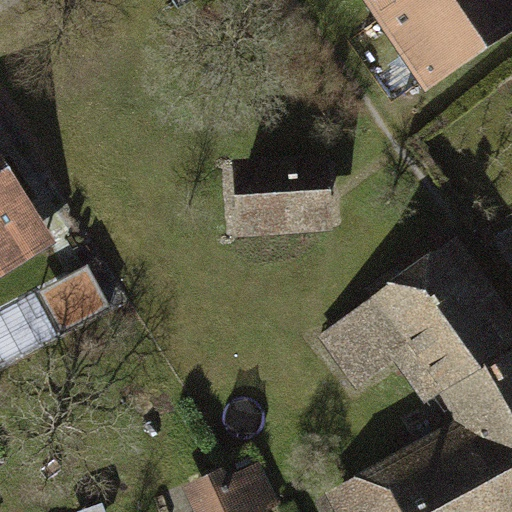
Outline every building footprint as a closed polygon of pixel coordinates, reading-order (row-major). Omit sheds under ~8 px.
[(511,0),(372,0),(430,91),(511,39),(511,0)] [(327,156),(231,162),(235,233),(331,228),(327,156)] [(0,266),(47,238),(0,160),(0,266)] [(461,423),(329,495),(337,511),(511,511),(511,321),(454,244),(326,337),(358,386),(394,358),(424,399),(441,387),(461,423)] [(89,268),(44,291),(64,330),(109,306),(89,268)] [(262,458),(188,491),(197,511),(279,511),(285,510),(262,458)]
